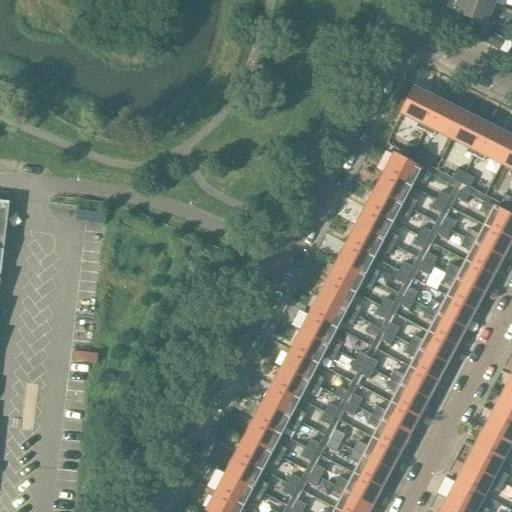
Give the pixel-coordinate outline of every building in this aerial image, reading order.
[(511,10),(496,5),(482,0),(460,0),(456,14),(488,26),(492,17),(511,25),(511,24),(511,10)] [(469,20),(454,14),(450,25),(465,31),(469,20)] [(498,49),(504,38),(492,32),(486,43),(498,49)] [(508,54),(511,45),(511,34),(503,51),(508,54)] [(416,127),(425,131),(441,101),(415,87),(401,114),(418,122),(416,127)] [(436,131),(452,139),(466,113),(441,101),(425,131),(434,136),(436,131)] [(466,151),(475,156),(490,125),(466,113),(452,139),(468,147),(466,151)] [(383,122),(377,139),(403,148),(409,131),(383,122)] [(511,143),(511,136),(490,125),(475,156),(482,160),(485,155),(502,164),(511,143)] [(511,143),(502,164),(511,169),(511,143)] [(416,148),(408,144),(403,153),(412,157),(416,148)] [(412,157),(421,162),(425,153),(416,148),(412,157)] [(395,155),(386,172),(413,186),(418,177),(429,182),(433,175),(422,169),(395,155)] [(461,182),(466,174),(457,169),(452,178),(461,182)] [(386,172),(376,190),(404,204),(414,210),(419,200),(409,194),(413,186),(386,172)] [(466,174),(461,182),(470,187),(474,178),(466,174)] [(442,189),(437,198),(446,203),(451,194),(442,189)] [(465,203),(469,194),(460,189),(456,198),(465,203)] [(376,190),(367,208),(394,222),(399,213),(410,218),(414,210),(404,204),(376,190)] [(511,204),(511,197),(506,194),(501,203),(510,208),(511,204)] [(441,212),(446,203),(437,198),(432,207),(441,212)] [(0,281),(9,202),(0,201),(0,281)] [(484,202),(479,210),(490,216),(485,225),(511,240),(511,239),(511,216),(489,204),(484,202)] [(367,208),(357,226),(391,243),(395,245),(400,236),(390,230),(394,222),(367,208)] [(446,217),(441,226),(450,230),(455,222),(446,217)] [(418,234),(427,239),(432,230),(423,225),(418,234)] [(469,229),(465,238),(475,243),(503,257),(511,240),(485,225),(480,235),(469,229)] [(357,226),(348,243),(376,257),(380,248),(391,253),(395,245),(391,243),(357,226)] [(445,239),(450,230),(441,226),(436,235),(445,239)] [(418,234),(414,243),(422,248),(427,239),(418,234)] [(465,238),(460,247),(470,252),(466,261),(493,275),(503,257),(475,243),(465,238)] [(348,243),(339,261),(366,275),(377,280),(381,271),(371,266),(376,257),(348,243)] [(436,257),(427,252),(423,261),(432,265),(436,257)] [(339,261),(329,279),(357,293),(357,292),(361,284),(372,289),(377,280),(366,275),(339,261)] [(404,261),(400,269),(408,274),(413,265),(404,261)] [(427,274),(432,265),(423,261),(418,270),(427,274)] [(451,264),(446,273),(451,276),(484,293),(493,275),(466,261),(461,270),(451,264)] [(404,283),(408,274),(400,269),(395,278),(404,283)] [(446,273),(442,282),(452,287),(448,296),(475,310),(484,293),(451,276),(446,273)] [(329,279),(320,296),(352,314),(357,317),(362,307),(352,301),(357,293),(329,279)] [(409,287),(404,296),(413,300),(418,292),(409,287)] [(320,296),(310,314),(338,329),(343,318),(350,320),(352,314),(320,296)] [(409,309),(413,300),(404,296),(400,305),(409,309)] [(433,299),(428,308),(433,311),(466,328),(475,310),(448,296),(443,305),(433,299)] [(390,310),(394,301),(385,297),(381,305),(390,310)] [(390,310),(381,305),(376,314),(385,319),(390,310)] [(428,308),(423,317),(434,322),(429,332),(456,346),(466,328),(433,311),(428,308)] [(310,314),(301,332),(334,349),(338,342),(332,339),(338,329),(310,314)] [(399,327),(390,323),(385,332),(394,336),(399,327)] [(366,333),(375,338),(380,329),(371,324),(366,333)] [(334,349),(301,332),(292,350),(319,364),(329,370),(335,360),(330,357),(334,349)] [(390,345),(394,336),(385,332),(381,341),(390,345)] [(414,335),(409,344),(414,347),(446,364),(447,364),(456,346),(429,332),(424,341),(414,335)] [(409,344),(404,353),(415,358),(410,367),(438,382),(447,364),(446,364),(414,347),(409,344)] [(292,350),(282,368),(309,382),(319,364),(292,350)] [(364,365),(369,356),(366,355),(360,352),(355,361),(364,365)] [(364,365),(373,370),(378,361),(372,358),(369,356),(364,365)] [(364,365),(355,361),(351,370),(357,373),(360,374),(364,365)] [(362,376),(368,379),(373,370),(364,365),(360,374),(362,376)] [(395,370),(391,379),(401,385),(428,399),(438,382),(410,367),(406,376),(395,370)] [(314,385),(309,382),(282,368),(273,386),(300,400),(304,391),(309,394),(314,385)] [(511,376),(503,394),(511,398),(511,376)] [(391,379),(386,388),(396,393),(392,402),(419,417),(428,399),(401,385),(391,379)] [(88,418),(89,382),(35,380),(33,416),(88,418)] [(273,386),(263,403),(290,418),(300,400),(273,386)] [(339,386),(334,395),(343,399),(347,390),(339,386)] [(348,402),(357,407),(362,398),(353,394),(348,402)] [(511,398),(503,394),(494,411),(511,420),(511,398)] [(357,407),(348,402),(344,411),(353,416),(357,407)] [(377,406),(372,415),(382,420),(410,434),(419,417),(392,402),(387,411),(377,406)] [(263,403),(254,421),(281,436),(290,418),(263,403)] [(329,403),(325,412),(334,417),(338,408),(329,403)] [(511,420),(494,411),(484,429),(511,443),(511,420)] [(325,412),(320,421),(329,426),(334,417),(325,412)] [(372,415),(367,424),(378,429),(373,438),(400,452),(410,434),(382,420),(372,415)] [(254,421),(244,439),(272,453),(277,456),(281,447),(276,444),(281,436),(254,421)] [(341,443),(345,434),(336,429),(332,438),(341,443)] [(484,429),(475,447),(503,461),(508,452),(511,453),(511,443),(484,429)] [(336,452),(341,443),(332,438),(327,447),(336,452)] [(358,441),(354,450),(391,470),(400,452),(373,438),(369,446),(358,441)] [(244,439),(235,456),(262,471),(272,453),(244,439)] [(315,452),(320,443),(311,439),(306,448),(315,452)] [(475,447),(466,464),(499,482),(503,484),(508,475),(498,470),(503,461),(475,447)] [(306,448),(301,456),(310,461),(315,452),(306,448)] [(354,450),(349,459),(359,464),(355,473),(382,488),(391,470),(354,450)] [(235,456),(226,474),(253,489),(262,471),(235,456)] [(320,478),(325,469),(316,464),(311,473),(320,478)] [(466,464),(457,482),(484,497),(489,488),(499,493),(503,484),(499,482),(466,464)] [(307,482),(315,486),(320,478),(311,473),(307,482)] [(340,476),(335,485),(345,491),(373,505),(382,488),(355,473),(350,482),(340,476)] [(226,474),(216,492),(243,506),(248,497),(254,500),(258,492),(253,489),(226,474)] [(296,488),(301,479),(292,474),(288,483),(296,488)] [(457,482),(447,499),(471,511),(488,511),(489,510),(480,505),(484,497),(457,482)] [(288,483),(283,492),(292,496),(296,488),(288,483)] [(335,485),(330,494),(341,500),(336,509),(342,511),(369,511),(373,505),(345,491),(335,485)] [(240,511),(243,506),(216,492),(206,510),(209,511),(240,511)] [(471,511),(447,499),(440,511),(471,511)] [(297,500),(292,509),(298,511),(302,511),(306,504),(297,500)]
